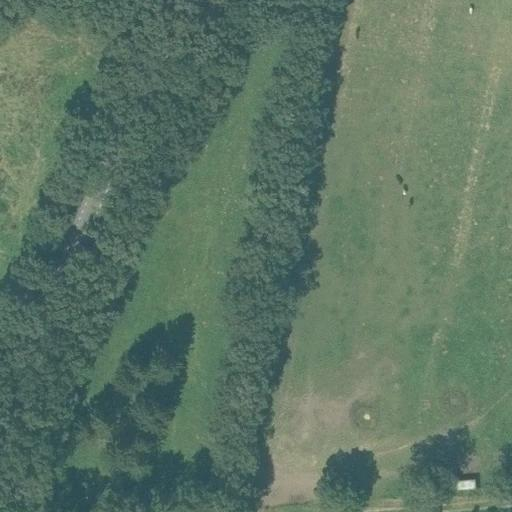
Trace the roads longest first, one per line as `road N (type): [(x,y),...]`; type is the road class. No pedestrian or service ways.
road 1 (tertiary): [(0,444),(116,148),(187,0)]
road 2 (track): [(511,501),(391,511)]
